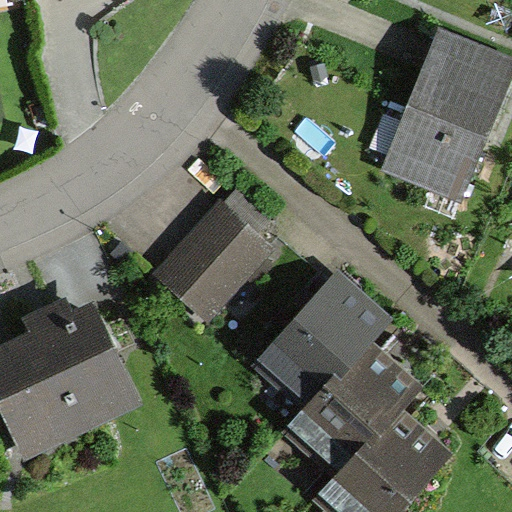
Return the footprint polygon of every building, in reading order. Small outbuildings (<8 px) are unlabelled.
[(511,71),(432,39),(376,176),(456,208),(511,71)] [(260,254),(208,212),(146,289),(197,331),(260,254)] [(332,278),(239,368),(286,417),(379,327),(332,278)] [(82,317),(0,353),(0,434),(14,465),(127,414),(82,317)] [(368,347),(274,439),(316,482),(410,391),(368,347)] [(398,410),(308,503),(317,511),(391,511),(446,456),(398,410)]
